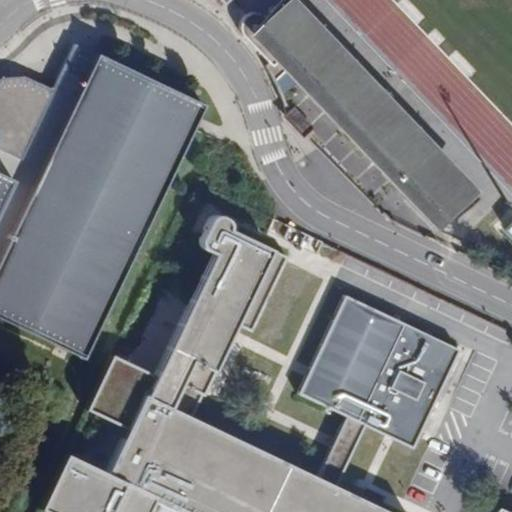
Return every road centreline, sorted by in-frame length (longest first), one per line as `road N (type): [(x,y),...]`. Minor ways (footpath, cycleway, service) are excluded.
road 1 (residential): [(511,310),(310,215),(284,181),(244,76),(218,43),(142,0)]
road 2 (unknown): [(511,386),(450,511)]
